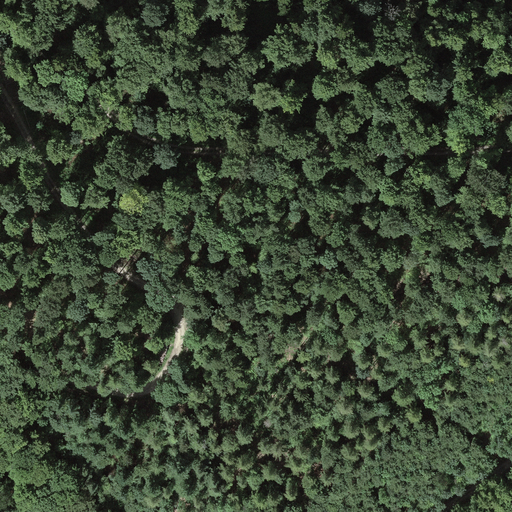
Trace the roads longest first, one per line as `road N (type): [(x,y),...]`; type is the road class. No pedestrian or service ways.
road 1 (track): [(0,25),(134,133),(180,151),(511,147)]
road 2 (track): [(0,379),(60,377),(137,394),(167,370),(178,342),(172,312),(111,269),(0,100)]
